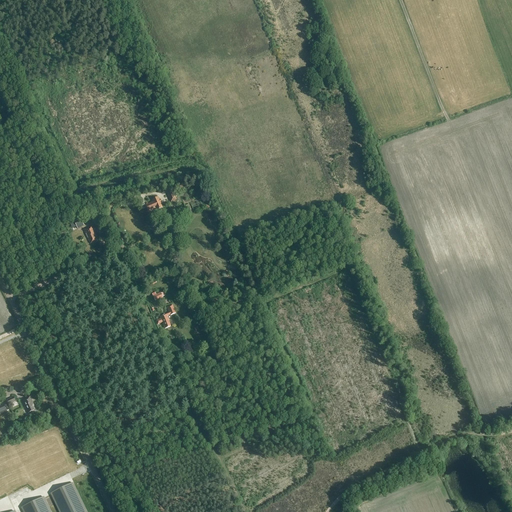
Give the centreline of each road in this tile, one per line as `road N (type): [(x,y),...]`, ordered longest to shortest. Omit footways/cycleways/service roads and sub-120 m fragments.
road 1 (track): [(419,449),(345,265),(263,298),(194,166),(78,196),(0,26)]
road 2 (track): [(7,301),(118,254),(243,511)]
road 3 (unclassified): [(109,511),(0,284)]
road 4 (track): [(263,298),(313,416),(220,459)]
